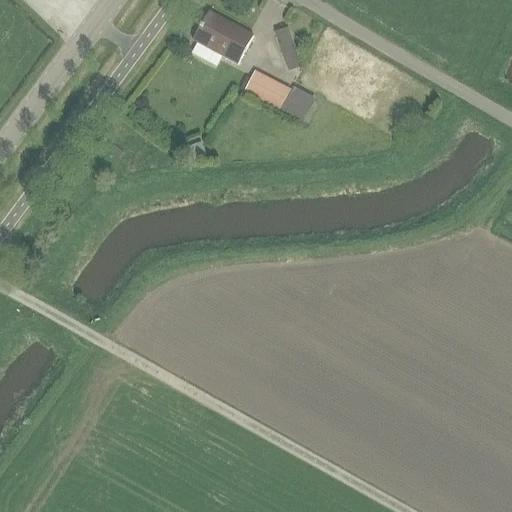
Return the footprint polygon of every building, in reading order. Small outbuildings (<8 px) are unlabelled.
[(236,68),(252,40),(208,15),(192,43),(236,68)] [(283,70),(298,67),(290,27),(275,30),(283,70)] [(278,112),(289,92),(254,72),(243,93),(278,112)] [(289,92),(278,112),(301,125),(315,101),(292,88),(289,92)] [(201,144),(189,149),(194,162),(206,158),(201,144)] [(114,146),(109,153),(119,161),(124,155),(114,146)]
